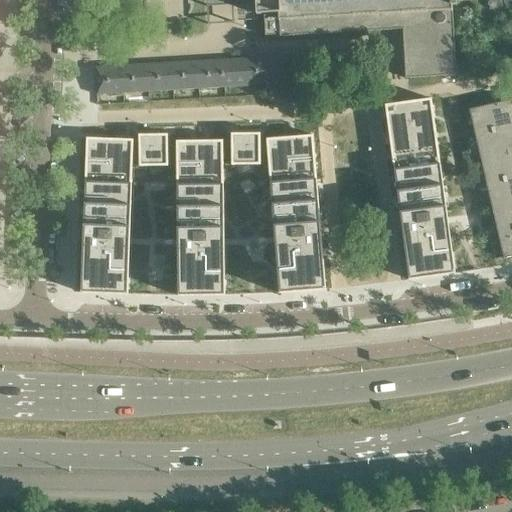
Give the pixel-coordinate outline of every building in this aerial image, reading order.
[(456,2),(476,1),(477,0),(255,0),(257,15),(264,14),(265,35),(279,35),(280,36),(311,35),(312,39),(324,39),(324,34),(361,32),(361,37),(373,36),(373,31),(402,29),(405,78),(456,75),(452,5),(456,5),(456,2)] [(511,9),(511,0),(504,0),(477,0),(476,1),(477,14),(483,19),(500,18),(505,12),(505,9),(511,9)] [(291,84),(289,56),(222,60),(223,88),(291,84)] [(223,88),(222,60),(196,61),(198,89),(223,88)] [(198,89),(196,61),(171,63),(173,91),(198,89)] [(173,91),(171,63),(146,64),(148,92),(173,91)] [(148,92),(146,64),(121,66),(123,94),(148,92)] [(123,94),(121,66),(95,67),(97,95),(123,94)] [(511,126),(511,93),(509,94),(510,100),(469,110),(475,135),(511,126)] [(435,98),(390,104),(415,281),(460,275),(435,98)] [(511,126),(475,135),(481,159),(511,152),(511,126)] [(261,133),(233,133),(233,164),(261,164),(261,133)] [(167,134),(139,135),(139,166),(167,165),(167,134)] [(315,136),(270,139),(282,295),(328,291),(315,136)] [(131,141),(86,139),(80,295),(126,297),(131,141)] [(223,141),(177,142),(179,298),(225,298),(223,141)] [(511,178),(511,152),(481,159),(486,184),(511,178)] [(511,178),(486,184),(492,209),(511,203),(511,178)] [(511,229),(511,203),(492,209),(498,233),(511,229)] [(511,229),(498,233),(504,259),(511,256),(511,229)]
